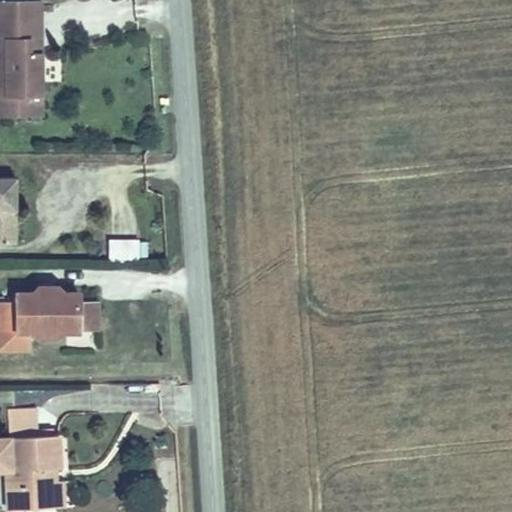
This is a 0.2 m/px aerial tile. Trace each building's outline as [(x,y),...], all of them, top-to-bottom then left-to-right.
[(0,0),(0,62),(54,62),(54,45),(41,46),(41,0),(0,0)] [(41,0),(41,46),(54,45),(54,0),(41,0)] [(0,112),(55,113),(54,62),(0,62),(0,112)] [(0,241),(17,242),(17,176),(0,175),(0,241)] [(107,240),(107,265),(138,265),(138,240),(107,240)] [(19,332),(28,331),(37,331),(37,337),(58,337),(58,332),(66,332),(80,332),(80,320),(99,320),(99,303),(79,303),(78,296),(57,296),(57,291),(36,291),(36,297),(18,297),(18,302),(19,332)] [(0,350),(28,350),(28,331),(19,332),(18,302),(0,302),(0,350)] [(80,332),(66,332),(67,349),(100,349),(99,320),(80,320),(80,332)] [(7,436),(38,433),(36,407),(5,410),(7,436)] [(54,503),(52,466),(64,465),(62,434),(0,437),(0,469),(8,469),(10,505),(54,503)]
